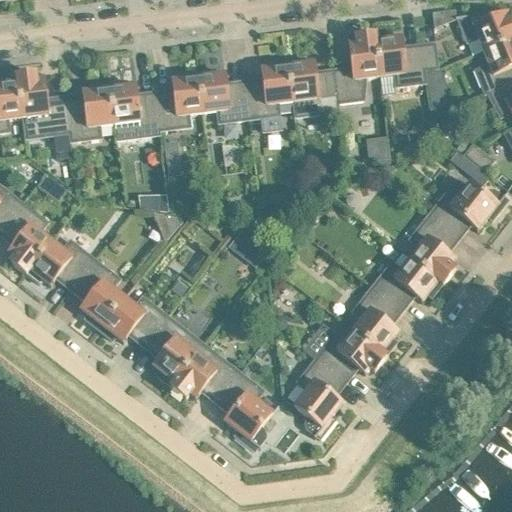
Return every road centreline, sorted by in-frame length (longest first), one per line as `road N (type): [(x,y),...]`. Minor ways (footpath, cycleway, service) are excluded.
road 1 (residential): [(0,309),(248,497),(308,492),(365,462),(511,276)]
road 2 (residential): [(0,45),(343,0)]
